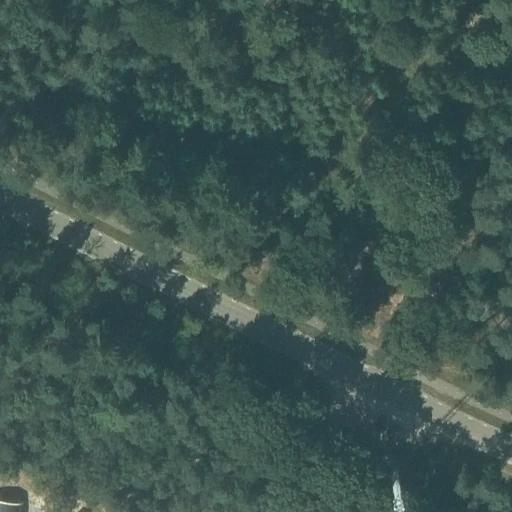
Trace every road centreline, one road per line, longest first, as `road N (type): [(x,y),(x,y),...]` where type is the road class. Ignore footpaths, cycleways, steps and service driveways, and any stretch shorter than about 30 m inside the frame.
road 1 (tertiary): [(0,197),(511,448)]
road 2 (track): [(376,0),(437,330),(438,386)]
road 3 (track): [(0,24),(146,34),(281,0)]
